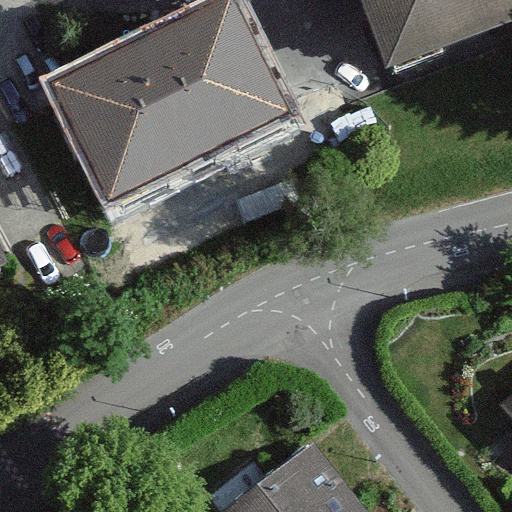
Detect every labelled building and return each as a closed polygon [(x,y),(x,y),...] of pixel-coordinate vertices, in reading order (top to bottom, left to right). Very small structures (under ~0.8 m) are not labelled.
[(511,0),(350,0),(386,93),(511,45),(511,0)] [(55,109),(111,224),(288,138),(232,23),(143,66),(55,109)] [(0,293),(11,287),(1,268),(0,266),(0,293)] [(511,399),(502,407),(511,420),(511,399)] [(361,511),(311,445),(222,511),(361,511)]
